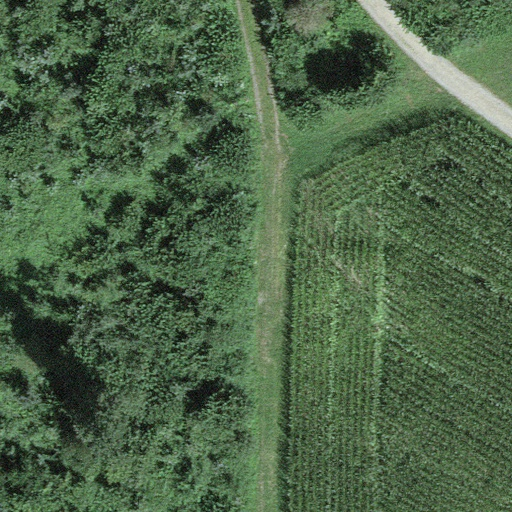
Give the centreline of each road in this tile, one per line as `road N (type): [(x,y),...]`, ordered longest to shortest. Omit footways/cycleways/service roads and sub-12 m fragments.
road 1 (track): [(245,0),(274,129),(266,511)]
road 2 (track): [(375,0),(418,50),(511,122)]
